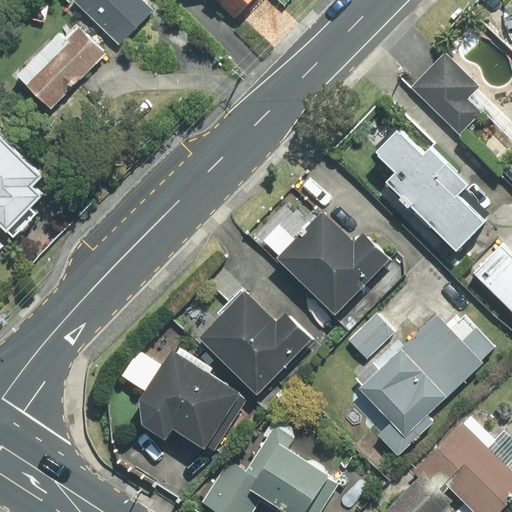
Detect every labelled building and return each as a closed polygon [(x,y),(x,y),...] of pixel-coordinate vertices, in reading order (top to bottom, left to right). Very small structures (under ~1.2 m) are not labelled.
[(153,11),(141,0),(71,0),(119,45),(153,11)] [(211,0),(231,19),(249,0),(211,0)] [(65,40),(57,35),(16,75),(49,108),(105,55),(77,25),(65,40)] [(444,44),(408,76),(463,138),(486,118),(470,101),(484,89),(444,44)] [(423,153),(398,129),(373,154),(392,172),(381,184),(451,254),(482,222),(459,199),(471,187),(430,146),(423,153)] [(0,228),(8,236),(45,199),(33,188),(43,177),(0,136),(0,228)] [(355,240),(322,212),(301,237),(280,219),(260,242),(345,314),(394,256),(363,230),(355,240)] [(511,252),(504,244),(473,272),(511,313),(511,252)] [(256,396),(317,332),(290,306),(279,317),(249,288),(199,340),(245,385),(256,396)] [(407,341),(376,312),(347,339),(370,363),(353,380),(350,405),(399,451),(497,346),(459,310),(448,322),(436,310),(407,341)] [(207,375),(210,367),(170,347),(162,364),(131,349),(117,379),(143,392),(129,420),(168,439),(172,431),(213,451),(241,393),(207,375)] [(497,436),(465,408),(412,468),(418,474),(384,511),(501,511),(511,501),(511,434),(505,428),(497,436)] [(249,471),(225,459),(202,507),(212,511),(255,511),(260,502),(280,511),(319,511),(339,472),(290,450),(299,431),(273,420),(249,471)]
